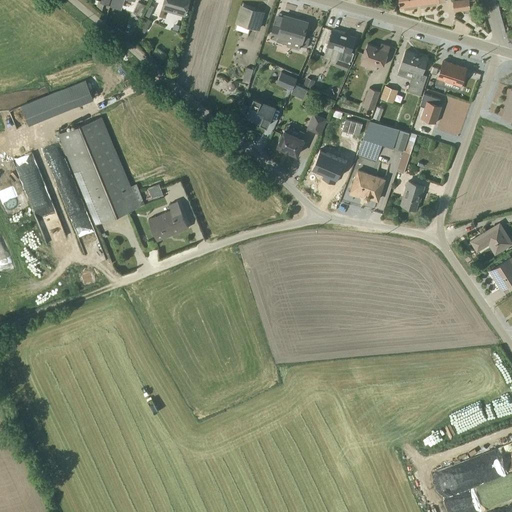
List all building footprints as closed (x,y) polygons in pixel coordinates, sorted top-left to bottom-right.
[(104,3),(108,5),(110,0),(100,0),(100,1),(98,0),(90,0),(90,2),(96,4),(96,6),(102,10),(104,3)] [(111,0),(110,5),(133,13),(141,15),(146,4),(138,1),(133,11),(122,7),(124,0),(111,0)] [(163,0),(161,8),(184,15),(188,0),(163,0)] [(456,0),(453,0),(452,0),(453,11),(469,10),(469,7),(476,7),(474,0),(456,0)] [(153,6),(150,4),(145,15),(154,18),(155,15),(150,12),(153,6)] [(249,26),(258,29),(263,12),(254,9),(254,11),(241,7),(236,22),(237,23),(235,28),(247,32),(249,26)] [(277,38),(276,40),(298,46),(299,44),(307,47),(309,37),(303,35),(307,21),(284,14),(283,16),(276,14),(269,36),(277,38)] [(150,20),(143,17),(137,29),(146,33),(150,25),(148,24),(150,20)] [(128,27),(121,22),(116,28),(124,34),(128,27)] [(333,29),(323,56),(336,61),(337,59),(350,63),(353,53),(350,51),(354,38),(339,33),(340,31),(333,29)] [(361,57),(359,64),(375,70),(377,66),(381,67),(389,46),(381,43),(379,47),(367,43),(366,45),(365,45),(361,57)] [(427,58),(406,50),(397,74),(410,79),(406,90),(420,95),(426,76),(422,74),(427,58)] [(348,65),(337,61),(335,66),(346,71),(348,65)] [(431,66),(429,73),(437,76),(435,83),(458,90),(465,68),(443,61),(440,69),(431,66)] [(253,68),(246,66),(242,80),(248,83),(253,68)] [(296,78),(281,71),(276,82),(291,89),(296,78)] [(314,80),(306,77),(303,84),(311,87),(314,80)] [(28,126),(93,99),(85,79),(20,106),(28,126)] [(259,80),(253,79),(250,90),(255,92),(259,80)] [(307,90),(295,84),(291,93),(302,98),(307,90)] [(385,85),(380,98),(393,102),(397,90),(385,85)] [(368,87),(362,105),(373,109),(380,91),(368,87)] [(511,90),(501,117),(511,120),(511,90)] [(440,100),(423,94),(419,105),(425,107),(421,117),(435,122),(441,105),(438,105),(440,100)] [(275,107),(253,97),(244,117),(266,127),(275,107)] [(372,117),(378,120),(383,108),(376,106),(372,117)] [(320,134),(327,119),(313,112),(306,128),(320,134)] [(129,187),(101,116),(58,133),(95,225),(144,206),(135,185),(129,187)] [(391,137),(394,126),(369,119),(366,130),(378,133),(391,137)] [(364,125),(359,123),(354,134),(360,136),(364,125)] [(306,133),(286,125),(284,129),(283,128),(278,140),(279,140),(277,146),(297,155),(304,137),(306,133)] [(409,132),(398,128),(392,147),(402,151),(409,132)] [(396,171),(403,173),(416,134),(409,132),(396,171)] [(381,144),(363,138),(357,155),(375,161),(381,144)] [(324,173),(322,178),(334,183),(345,160),(319,149),(312,168),(321,172),(321,171),(324,173)] [(350,193),(358,196),(359,196),(360,193),(364,195),(364,196),(364,197),(364,198),(365,198),(366,199),(367,199),(368,199),(368,198),(369,197),(377,200),(384,178),(358,169),(350,192),(350,193)] [(2,179),(9,210),(24,207),(17,175),(2,179)] [(401,204),(415,208),(420,193),(421,193),(423,186),(404,180),(402,188),(405,189),(401,204)] [(45,245),(65,237),(45,183),(25,191),(45,245)] [(147,188),(151,199),(163,195),(158,183),(147,188)] [(188,227),(177,200),(168,204),(170,209),(148,219),(157,240),(188,227)] [(511,242),(500,222),(470,240),(476,250),(488,244),(495,254),(511,243),(511,242)] [(511,281),(511,256),(490,271),(501,289),(511,281)] [(511,443),(475,458),(485,482),(455,494),(459,505),(464,504),(467,511),(473,511),(511,497),(511,443)]
